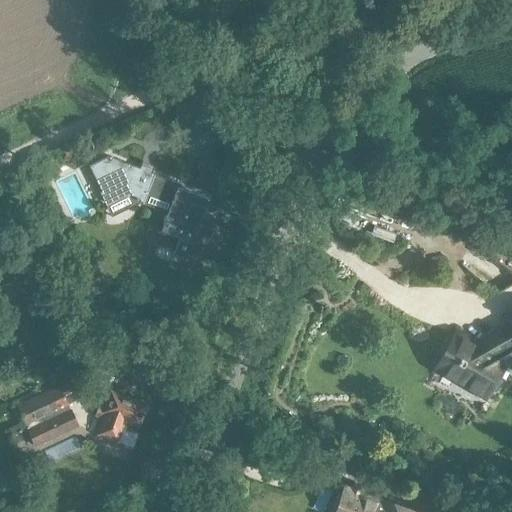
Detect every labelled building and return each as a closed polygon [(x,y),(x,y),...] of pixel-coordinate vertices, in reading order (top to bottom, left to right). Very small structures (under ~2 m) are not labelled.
[(108,156),(88,166),(106,203),(126,194),(144,200),(147,193),(171,202),(160,230),(179,237),(173,253),(191,260),(212,230),(215,226),(200,215),(207,197),(189,191),(187,194),(177,190),(180,183),(108,156)] [(0,336),(27,324),(21,309),(25,307),(20,297),(28,293),(20,276),(0,285),(0,336)] [(455,335),(437,367),(484,395),(503,363),(501,362),(511,355),(511,311),(503,317),(509,327),(475,347),(455,335)] [(71,380),(16,405),(26,426),(70,403),(68,398),(77,394),(71,380)] [(100,407),(96,416),(103,419),(98,434),(117,441),(125,418),(138,423),(144,405),(111,392),(105,409),(100,407)] [(70,403),(26,426),(36,447),(81,426),(70,403)] [(344,487),(334,511),(410,511),(411,511),(384,501),(384,502),(358,493),(357,494),(351,490),(344,487)]
